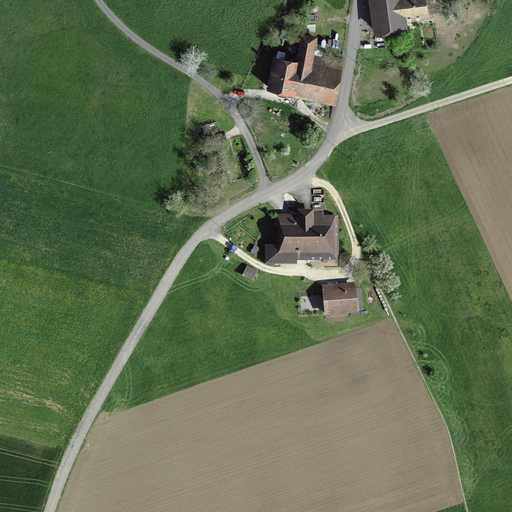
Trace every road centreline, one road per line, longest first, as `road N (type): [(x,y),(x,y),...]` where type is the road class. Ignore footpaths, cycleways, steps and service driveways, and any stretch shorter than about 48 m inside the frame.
road 1 (unclassified): [(357,0),(328,144),(304,172),(234,209),(188,248),(71,450),(50,511)]
road 2 (track): [(335,128),(381,123),(511,78)]
